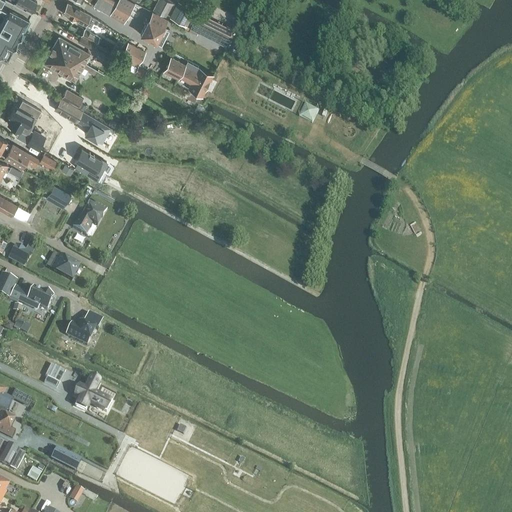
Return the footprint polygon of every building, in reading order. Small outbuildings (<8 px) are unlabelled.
[(0,0),(0,54),(1,55),(7,58),(12,47),(13,47),(22,29),(31,12),(14,2),(10,0),(0,0)] [(10,0),(14,2),(31,12),(31,11),(37,2),(33,0),(10,0)] [(95,0),(93,4),(109,13),(116,0),(95,0)] [(116,0),(109,13),(124,22),(135,2),(130,0),(116,0)] [(166,16),(172,3),(166,0),(159,0),(154,11),(166,16)] [(186,26),(193,13),(191,8),(178,2),(170,17),(186,26)] [(104,29),(106,25),(95,18),(90,15),(78,9),(67,3),(62,12),(86,25),(81,35),(96,43),(99,36),(89,31),(93,22),(104,29)] [(146,22),(140,34),(155,42),(167,18),(151,11),(149,16),(146,15),(144,21),(146,22)] [(235,30),(196,11),(189,27),(226,46),(235,30)] [(58,36),(52,47),(84,65),(85,62),(85,61),(89,53),(58,36)] [(92,42),(81,36),(78,41),(89,48),(92,42)] [(116,43),(111,51),(116,55),(121,47),(116,43)] [(139,63),(145,52),(127,43),(122,53),(139,63)] [(43,63),(75,81),(84,65),(52,47),(43,63)] [(170,56),(163,70),(178,78),(179,76),(191,82),(188,88),(198,93),(203,96),(214,73),(209,71),(199,66),(196,71),(185,66),(186,64),(170,56)] [(138,68),(135,74),(143,78),(146,72),(138,68)] [(67,89),(62,98),(78,107),(83,98),(67,89)] [(111,127),(88,114),(61,99),(55,109),(76,122),(77,121),(88,127),(84,133),(97,140),(102,143),(106,135),(111,127)] [(11,118),(8,124),(31,136),(27,143),(38,149),(45,138),(31,130),(41,110),(23,100),(19,107),(15,105),(9,117),(11,118)] [(84,110),(86,105),(80,102),(78,107),(84,110)] [(306,104),(300,117),(312,123),(319,110),(306,104)] [(6,155),(12,145),(7,142),(7,141),(0,137),(0,153),(1,152),(6,155)] [(13,144),(12,145),(6,155),(5,158),(22,167),(25,161),(35,167),(40,159),(13,144)] [(54,144),(48,155),(66,165),(72,154),(54,144)] [(81,147),(74,159),(77,161),(80,163),(77,167),(75,166),(74,166),(97,180),(97,179),(106,162),(94,155),(81,147)] [(44,155),(39,163),(51,170),(55,161),(44,155)] [(65,166),(62,171),(69,175),(72,170),(65,166)] [(21,176),(22,171),(11,167),(9,172),(21,176)] [(53,186),(47,196),(65,206),(70,195),(53,186)] [(0,209),(10,215),(16,205),(0,196),(0,209)] [(88,198),(72,227),(85,235),(91,224),(95,226),(97,227),(107,209),(88,198)] [(16,244),(10,255),(25,263),(31,252),(16,244)] [(80,266),(59,255),(50,269),(71,281),(80,266)] [(1,274),(0,276),(0,294),(8,298),(16,280),(1,274)] [(15,287),(9,299),(17,303),(18,301),(32,308),(34,303),(39,306),(47,310),(53,296),(53,295),(42,290),(42,291),(33,286),(29,294),(23,290),(15,287)] [(22,306),(15,305),(13,312),(20,313),(22,306)] [(71,323),(65,335),(87,345),(95,329),(97,330),(102,320),(88,313),(83,323),(79,321),(76,326),(71,323)] [(13,327),(19,330),(23,323),(17,320),(13,327)] [(10,330),(12,327),(14,325),(10,322),(7,323),(5,327),(10,330)] [(65,371),(51,364),(45,376),(46,377),(44,383),(56,389),(65,371)] [(100,383),(89,377),(84,387),(80,386),(75,396),(78,398),(74,406),(85,411),(89,404),(106,412),(112,402),(94,393),(100,383)] [(6,410),(11,398),(3,394),(6,390),(0,386),(0,432),(12,438),(15,432),(10,430),(15,419),(3,413),(5,409),(6,410)] [(24,393),(19,402),(28,406),(32,397),(24,393)] [(0,450),(3,452),(0,458),(0,461),(10,467),(16,470),(25,454),(19,450),(0,440),(0,450)] [(50,459),(74,471),(80,459),(56,447),(50,459)] [(33,469),(27,478),(36,483),(41,474),(33,469)] [(0,496),(3,498),(6,492),(5,491),(10,483),(0,477),(0,496)] [(76,485),(69,498),(78,502),(85,490),(76,485)]
